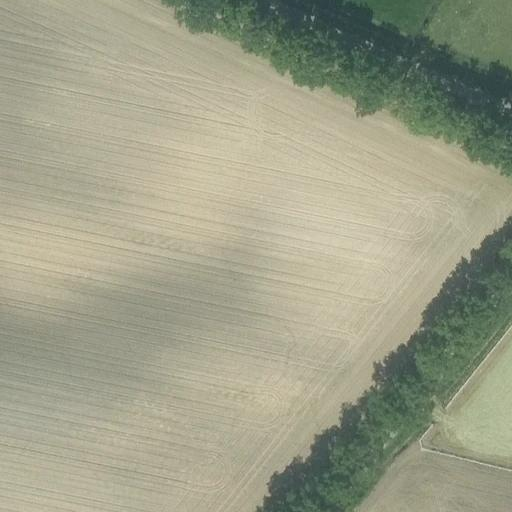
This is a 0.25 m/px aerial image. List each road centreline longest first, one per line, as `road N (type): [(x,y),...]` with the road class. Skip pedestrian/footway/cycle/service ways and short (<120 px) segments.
road 1 (unclassified): [(231,0),(511,120)]
road 2 (unclassified): [(321,511),(511,279)]
